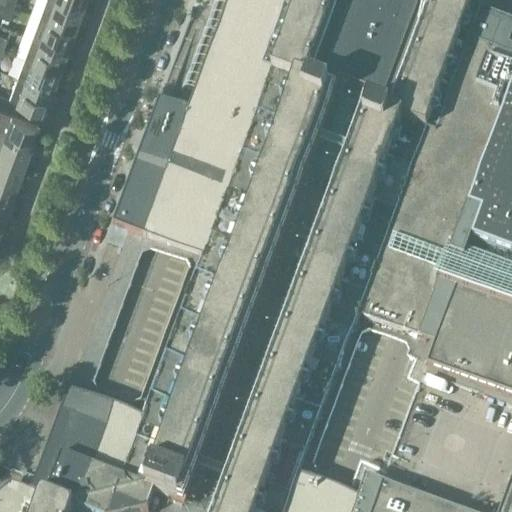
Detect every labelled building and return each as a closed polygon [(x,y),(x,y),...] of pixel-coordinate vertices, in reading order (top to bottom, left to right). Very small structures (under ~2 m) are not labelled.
[(337,85),(326,81),(355,0),(231,0),(193,105),(190,114),(175,109),(159,103),(113,228),(114,229),(129,234),(143,239),(204,262),(145,423),(114,411),(71,395),(70,394),(69,394),(64,408),(61,415),(61,416),(51,444),(46,457),(38,478),(37,480),(37,481),(33,490),(31,497),(73,511),(148,511),(154,498),(182,508),(183,505),(182,505),(185,496),(188,487),(189,488),(190,485),(189,485),(196,467),(197,467),(198,465),(196,465),(203,447),(204,447),(205,445),(204,444),(211,426),(212,427),(213,424),(211,424),(218,405),(220,406),(220,403),(219,403),(226,385),(227,385),(228,383),(227,382),(233,365),(234,365),(235,363),(234,362),(241,344),(242,345),(243,342),(242,342),(248,324),(249,325),(250,322),(249,322),(256,304),(257,304),(258,302),(257,301),(263,284),(264,284),(265,282),(264,281),(271,263),(272,264),(273,260),(272,260),(279,242),(280,243),(281,240),(280,240),(286,222),(287,222),(288,220),(287,220),(294,202),(295,202),(296,200),(294,199),(301,182),(302,182),(303,179),(302,179),(308,161),(310,162),(311,159),(309,159),(316,141),(317,141),(318,139),(317,139),(323,121),(325,121),(326,119),(324,118),(331,100),(332,101),(333,98),(332,98),(337,85)] [(55,0),(47,0),(41,18),(76,31),(84,11),(55,0)] [(55,0),(84,11),(87,0),(55,0)] [(356,511),(360,502),(359,502),(357,501),(300,480),(360,319),(420,341),(441,284),(442,281),(446,270),(468,210),(511,91),(511,60),(471,45),(482,14),(442,0),(425,0),(421,2),(383,107),(371,103),(327,224),(220,511),(356,511)] [(416,0),(355,0),(324,86),(335,90),(352,96),(371,103),(383,107),(421,2),(416,0)] [(5,5),(1,17),(10,20),(14,8),(5,5)] [(41,18),(33,38),(69,51),(76,31),(41,18)] [(0,35),(0,48),(4,50),(8,39),(0,35)] [(33,38),(26,58),(61,71),(69,51),(33,38)] [(26,58),(18,79),(54,92),(61,71),(26,58)] [(54,92),(18,79),(10,100),(46,113),(54,92)] [(511,91),(468,210),(482,215),(472,242),(511,257),(511,91)] [(6,113),(0,127),(0,134),(33,147),(41,126),(6,113)] [(0,134),(0,157),(26,167),(33,147),(0,134)] [(0,157),(0,180),(18,188),(26,167),(0,157)] [(0,180),(0,203),(11,208),(18,188),(0,180)] [(0,203),(0,227),(3,228),(11,208),(0,203)] [(511,511),(511,311),(507,310),(508,308),(507,307),(506,309),(480,300),(481,298),(480,297),(479,299),(457,291),(457,290),(456,289),(454,289),(442,285),(443,284),(441,284),(420,341),(434,347),(427,366),(427,368),(511,399),(511,484),(501,511),(450,511),(383,487),(381,486),(381,487),(365,481),(357,501),(359,502),(360,502),(356,511),(511,511)] [(73,511),(31,497),(13,490),(0,500),(0,511),(73,511)]
